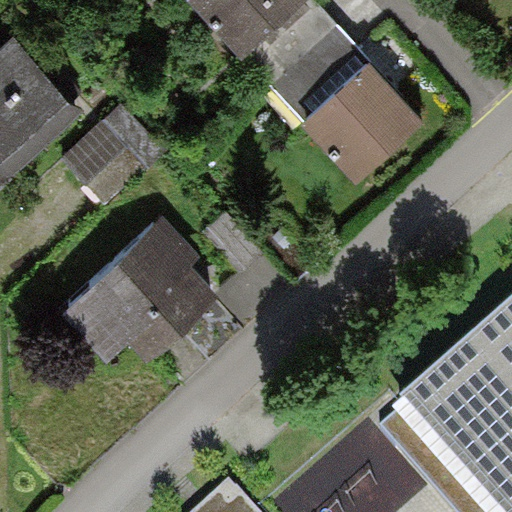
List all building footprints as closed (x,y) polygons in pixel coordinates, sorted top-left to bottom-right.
[(201,0),(242,42),(288,0),(201,0)] [(302,109),(368,48),(323,0),(288,0),(242,42),(302,109)] [(18,25),(0,41),(0,181),(89,103),(18,25)] [(368,48),(302,109),(356,168),(425,105),(370,46),(368,48)] [(122,100),(66,154),(111,201),(168,147),(122,100)] [(163,203),(61,298),(106,346),(127,327),(149,350),(222,282),(197,255),(205,248),(163,203)] [(228,206),(207,225),(241,264),(263,245),(228,206)] [(511,511),(511,309),(379,426),(455,511),(511,511)] [(252,511),(228,485),(198,511),(252,511)]
